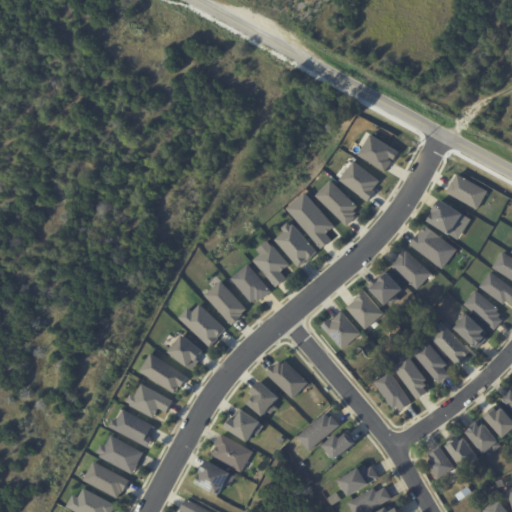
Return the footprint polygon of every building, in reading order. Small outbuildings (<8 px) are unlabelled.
[(399,148),(369,135),(359,157),(388,171),(399,148)] [(404,158),(391,182),(385,178),(397,155),(404,158)] [(381,181),(354,160),(339,180),(367,200),(381,181)] [(478,208),(447,191),(453,180),(453,181),(458,173),(488,190),(478,208)] [(356,214),(356,215),(358,217),(349,226),(318,195),(333,180),(360,206),(356,210),(358,213),(356,214)] [(458,221),(450,233),(429,219),(434,211),(433,210),(441,197),(464,212),(458,221)] [(334,228),(328,233),(333,239),(324,248),(301,222),(312,212),(309,209),(315,204),(317,207),(319,206),(337,225),(334,228)] [(317,253),(309,260),(308,260),(300,267),(277,240),(286,232),(283,228),(290,222),(293,226),(296,224),(319,251),(317,253)] [(443,269),(411,244),(426,225),(458,250),(443,269)] [(290,266),(283,272),(288,278),(278,287),(255,260),(263,254),(259,249),(270,240),(274,245),(274,244),(292,265),(290,266)] [(511,255),(511,278),(493,266),(504,250),(511,255)] [(433,275),(419,290),(393,266),(401,258),(400,257),(406,251),(407,253),(409,251),(433,274),(433,275)] [(271,292),(261,302),(259,299),(254,303),(233,279),(251,264),(274,291),(271,292)] [(391,273),(406,290),(388,306),(374,290),(373,290),(370,287),(388,271),(390,274),(391,273)] [(511,301),(510,300),(506,305),(482,287),(494,271),(511,284),(511,301)] [(244,316),(235,324),(208,295),(223,281),(249,309),(245,313),(246,314),(244,316)] [(502,316),(501,316),(506,320),(497,330),(467,304),(479,290),(501,309),(500,311),(504,314),(502,316)] [(383,314),(365,291),(346,306),(364,329),(383,314)] [(227,331),(221,338),(222,338),(213,347),(182,318),(191,308),(196,312),(203,304),(229,329),(227,331)] [(342,348),(361,332),(342,310),(331,319),(330,318),(322,324),(342,348)] [(485,334),(488,338),(479,348),(458,329),(471,315),(488,331),(485,334)] [(467,346),(472,352),(468,356),(470,358),(460,367),(434,338),(441,331),(438,328),(444,322),(467,346)] [(205,353),(200,360),(202,361),(195,369),(173,352),(186,335),(207,351),(205,353)] [(448,366),(445,368),(451,376),(440,384),(416,354),(430,342),(449,366),(448,366)] [(427,387),(426,387),(430,392),(419,400),(396,367),(405,361),(402,357),(409,352),(429,380),(427,382),(429,385),(427,387)] [(190,377),(183,387),(181,386),(176,394),(142,371),(155,353),(190,377)] [(309,384),(295,399),(270,374),(278,366),(278,367),(283,362),(285,364),(288,361),(311,383),(309,384)] [(412,404),(403,411),(400,406),(396,409),(377,381),(392,371),(414,403),(412,404)] [(253,396),(256,393),(254,392),(263,381),(282,397),(275,405),(279,408),(274,415),(271,412),(267,417),(249,402),(253,396)] [(174,403),(169,413),(161,408),(156,417),(133,406),(134,404),(130,402),(134,394),(138,396),(144,384),(176,401),(174,403)] [(511,388),(502,399),(511,409),(511,388)] [(499,409),(499,408),(503,412),(507,408),(511,414),(511,434),(506,439),(487,416),(497,407),(498,409),(499,409)] [(156,428),(152,436),(156,438),(150,448),(112,427),(117,419),(120,421),(126,410),(157,426),(156,428)] [(263,424),(266,426),(263,429),(264,429),(258,439),(256,437),(254,440),(253,439),(250,442),(228,427),(235,417),(239,419),(246,410),(264,422),(263,424)] [(329,414),(333,417),(335,416),(343,425),(313,452),(301,437),(329,413),(329,414)] [(484,428),(488,425),(504,447),(496,453),(494,450),(486,456),(467,430),(478,422),(483,429),(484,428)] [(352,434),(360,443),(340,460),(328,446),(341,434),(345,439),(351,433),(352,434)] [(250,462),(244,473),(215,457),(220,448),(217,446),(224,434),(255,452),(250,462)] [(145,455),(141,463),(141,464),(135,475),(103,457),(104,455),(100,452),(105,444),(109,447),(114,436),(146,453),(145,455)] [(282,436),(286,440),(283,445),(278,442),(282,436)] [(463,440),(465,443),(469,440),(482,459),(466,470),(449,445),(461,437),(463,440)] [(434,465),(437,463),(433,455),(444,448),(452,459),(453,458),(460,470),(443,480),(433,465),(434,465)] [(202,474),(203,472),(201,471),(208,458),(236,474),(229,487),(226,485),(221,494),(198,481),(202,474)] [(131,482),(127,491),(126,491),(124,494),(123,494),(121,499),(87,481),(97,462),(132,480),(131,482)] [(371,467),(372,469),(376,466),(383,478),(374,484),(375,484),(355,497),(344,481),(369,465),(371,467)] [(457,493),(468,485),(472,490),(461,499),(457,493)] [(389,488),(396,499),(374,511),(358,511),(353,503),(378,488),(381,492),(389,487),(389,488)] [(118,507),(115,511),(79,511),(71,507),(77,495),(82,498),(87,489),(119,505),(118,507)] [(184,511),(183,511),(189,499),(214,511),(184,511)] [(488,511),(489,511),(487,507),(495,502),(498,507),(505,502),(511,511),(488,511)]
